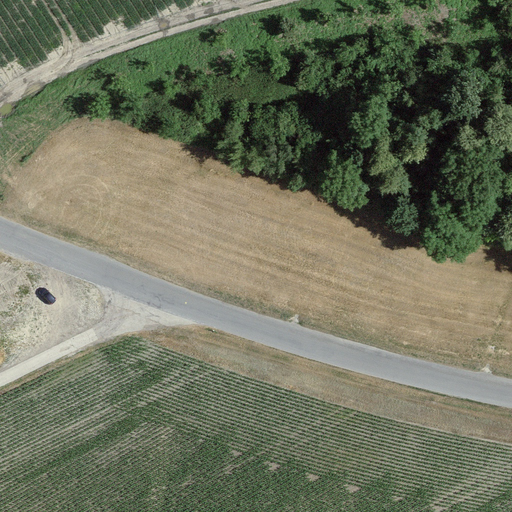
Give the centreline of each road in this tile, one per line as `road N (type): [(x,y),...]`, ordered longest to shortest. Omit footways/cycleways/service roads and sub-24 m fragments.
road 1 (tertiary): [(511,394),(225,316),(0,231)]
road 2 (track): [(0,99),(108,43),(273,0)]
road 3 (track): [(153,289),(119,322),(0,383)]
